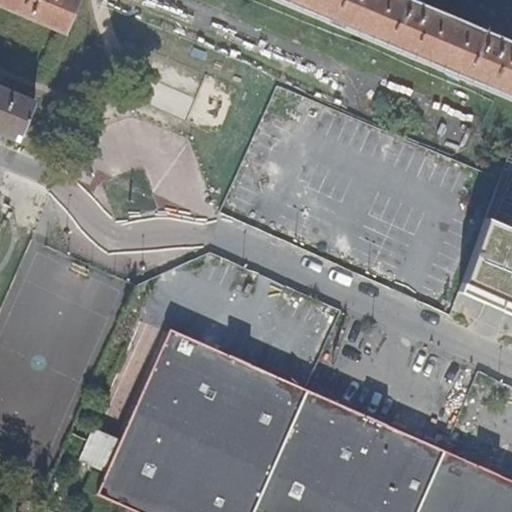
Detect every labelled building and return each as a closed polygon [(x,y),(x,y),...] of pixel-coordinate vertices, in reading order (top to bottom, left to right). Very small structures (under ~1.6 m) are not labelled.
[(0,0),(0,3),(65,31),(78,0),(0,0)] [(292,0),(511,93),(511,46),(501,41),(504,34),(491,29),(488,36),(423,8),(426,1),(424,0),(410,0),(410,3),(403,0),(292,0)] [(0,132),(18,140),(35,99),(0,84),(0,132)] [(511,233),(488,223),(457,291),(509,315),(507,320),(511,322),(511,233)] [(170,334),(167,333),(94,497),(126,511),(251,511),(304,394),(170,334)] [(334,511),(373,424),(308,395),(304,394),(251,511),(334,511)] [(438,453),(373,424),(334,511),(416,511),(442,455),(438,453)] [(511,511),(511,486),(442,455),(416,511),(511,511)]
